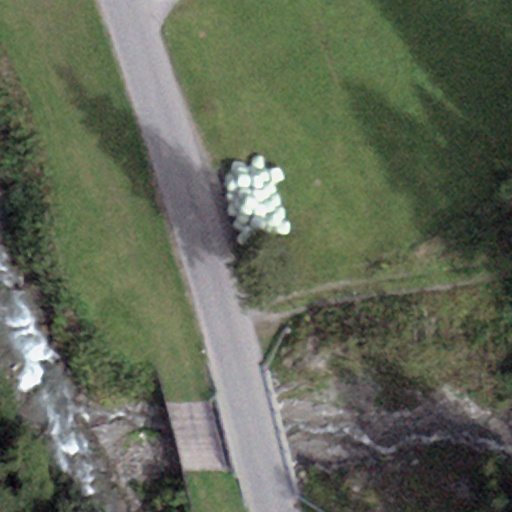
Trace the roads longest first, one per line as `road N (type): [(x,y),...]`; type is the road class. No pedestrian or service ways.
road 1 (tertiary): [(124,0),(220,308),(269,511)]
road 2 (track): [(511,274),(220,308)]
